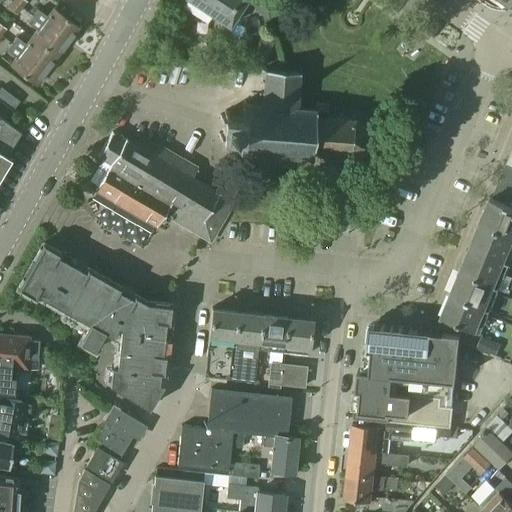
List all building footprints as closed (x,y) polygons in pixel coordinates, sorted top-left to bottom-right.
[(11,0),(5,0),(3,3),(9,7),(17,14),(22,8),(13,1),(11,0)] [(189,0),(229,26),(246,0),(189,0)] [(260,0),(256,7),(269,16),(279,0),(260,0)] [(33,16),(69,43),(79,29),(53,9),(47,17),(38,10),(33,16)] [(69,43),(33,16),(28,22),(37,30),(32,36),(58,56),(69,43)] [(58,56),(32,36),(26,44),(16,37),(12,43),(48,70),(58,56)] [(48,70),(12,43),(7,49),(17,57),(11,65),(37,85),(48,70)] [(328,114),(329,105),(317,104),(317,107),(315,107),(315,110),(300,109),(300,106),(298,106),(299,96),(300,96),(300,94),(299,94),(299,85),(301,85),(301,84),(299,84),(300,74),(302,74),(302,73),(300,72),(299,71),(299,73),(289,72),(289,70),(287,70),(287,72),(278,71),(278,69),(276,69),(276,70),(267,70),(267,68),(265,68),(265,69),(264,69),(264,70),(265,71),(265,81),(263,80),(263,82),(264,82),(264,92),(262,92),(262,94),(264,94),(263,104),(261,104),(261,105),(247,104),(247,101),(244,100),(242,115),(228,114),(228,111),(224,110),(224,115),(220,114),(219,118),(223,119),(222,126),(222,133),(218,133),(218,137),(221,137),(221,141),(226,141),(226,137),(240,138),(239,149),(238,149),(237,153),(242,154),(242,151),(256,152),(255,155),(259,155),(259,153),(274,154),(274,157),(277,157),(277,154),(292,155),(292,158),(294,158),(294,155),(309,157),(309,159),(312,160),(312,152),(319,153),(319,150),(323,151),(323,153),(325,154),(325,151),(335,152),(335,155),(337,155),(338,152),(348,153),(347,156),(350,156),(350,152),(364,147),(367,149),(368,147),(365,144),(367,130),(370,129),(369,126),(366,127),(354,119),(355,116),(352,116),(352,118),(343,118),(343,115),(340,115),(340,117),(329,116),(330,114),(328,114)] [(0,87),(0,101),(12,110),(19,101),(0,87)] [(0,101),(0,116),(5,120),(12,110),(0,101)] [(0,116),(0,174),(10,159),(5,156),(20,132),(8,123),(0,116)] [(106,170),(95,189),(156,225),(164,213),(199,234),(209,240),(220,222),(229,207),(232,201),(219,193),(220,191),(219,190),(218,192),(189,176),(194,167),(184,161),(184,160),(170,152),(170,153),(159,147),(154,155),(126,139),(125,138),(124,139),(112,131),(98,156),(110,163),(106,170)] [(490,196),(490,197),(511,205),(511,164),(507,162),(492,197),(490,196)] [(511,205),(490,197),(490,198),(491,198),(482,221),(480,221),(511,234),(511,205)] [(470,245),(510,261),(511,257),(511,234),(480,221),(480,222),(481,222),(472,245),(470,245)] [(149,411),(162,385),(173,303),(148,302),(44,244),(19,288),(37,299),(39,295),(89,324),(78,343),(95,353),(106,333),(120,341),(116,366),(112,365),(109,382),(149,411)] [(460,270),(500,287),(509,291),(511,281),(511,257),(510,261),(470,245),(470,246),(471,246),(462,269),(461,270),(460,270)] [(451,292),(491,309),(498,292),(500,287),(460,270),(460,271),(461,271),(452,292),(451,292)] [(491,309),(451,292),(451,293),(452,293),(443,314),(442,314),(441,315),(443,316),(436,330),(461,333),(460,340),(476,348),(477,346),(511,361),(511,322),(489,314),(491,309)] [(511,297),(498,292),(491,309),(511,317),(511,297)] [(204,376),(203,380),(225,382),(226,378),(228,378),(230,378),(236,311),(211,308),(204,376)] [(230,378),(254,381),(258,349),(261,313),(236,311),(230,378)] [(258,349),(282,351),(286,316),(261,313),(258,349)] [(286,315),(282,351),(307,354),(311,319),(311,318),(310,318),(310,319),(296,317),(286,316),(287,315),(286,315)] [(461,333),(436,330),(404,327),(404,326),(380,323),(380,324),(370,323),(365,369),(358,369),(353,416),(392,420),(412,422),(450,426),(453,406),(447,405),(449,380),(455,380),(460,340),(461,333)] [(0,363),(11,364),(10,369),(15,369),(29,370),(29,368),(36,368),(37,358),(39,340),(29,339),(29,336),(0,333),(0,363)] [(267,386),(267,387),(279,388),(280,384),(282,363),(281,363),(270,362),(267,386)] [(0,390),(13,392),(13,389),(14,381),(14,376),(9,376),(10,369),(11,364),(0,363),(0,390)] [(282,363),(280,384),(304,386),(306,366),(282,363)] [(182,425),(178,466),(228,471),(229,462),(231,447),(232,433),(232,430),(262,433),(286,435),(286,427),(288,408),(289,396),(211,388),(210,400),(210,402),(207,428),(200,427),(182,425)] [(0,396),(0,430),(9,432),(15,433),(15,432),(21,400),(0,396)] [(110,479),(121,461),(117,459),(140,421),(112,405),(89,444),(96,448),(86,465),(110,479)] [(511,428),(498,414),(487,426),(503,442),(503,441),(511,432),(511,428)] [(354,423),(351,448),(388,452),(390,439),(411,441),(411,439),(435,441),(437,425),(357,417),(356,423),(354,423)] [(50,425),(48,436),(57,438),(59,426),(50,425)] [(511,450),(489,429),(474,445),(500,469),(511,455),(511,450)] [(232,433),(231,447),(242,448),(243,434),(232,433)] [(262,433),(261,445),(273,446),(271,462),(270,469),(294,472),(297,437),(286,436),(262,433)] [(0,465),(9,467),(12,443),(0,441),(0,465)] [(46,442),(44,453),(55,454),(56,443),(46,442)] [(473,446),(463,456),(482,474),(492,464),(473,446)] [(351,448),(348,472),(373,475),(375,462),(409,466),(410,454),(388,452),(351,448)] [(43,460),(42,471),(52,473),(54,462),(43,460)] [(228,471),(228,474),(246,476),(257,477),(258,464),(229,462),(228,471)] [(84,468),(78,479),(72,511),(91,511),(108,483),(84,468)] [(182,470),(181,478),(203,480),(204,472),(182,470)] [(386,476),(373,475),(348,472),(345,498),(370,501),(372,488),(384,489),(385,488),(398,490),(399,478),(386,476)] [(0,474),(0,511),(14,511),(17,476),(0,474)] [(200,511),(203,484),(203,480),(181,478),(154,475),(153,485),(152,502),(150,511),(200,511)] [(444,495),(455,484),(446,475),(435,486),(444,495)] [(511,481),(506,476),(497,486),(506,494),(511,499),(511,481)] [(462,477),(456,483),(466,493),(472,486),(462,477)] [(227,486),(226,497),(240,499),(238,511),(245,511),(283,511),(285,495),(257,492),(258,486),(245,485),(227,483),(227,486)] [(481,506),(488,511),(511,511),(511,499),(506,494),(497,486),(480,504),(481,506)]
